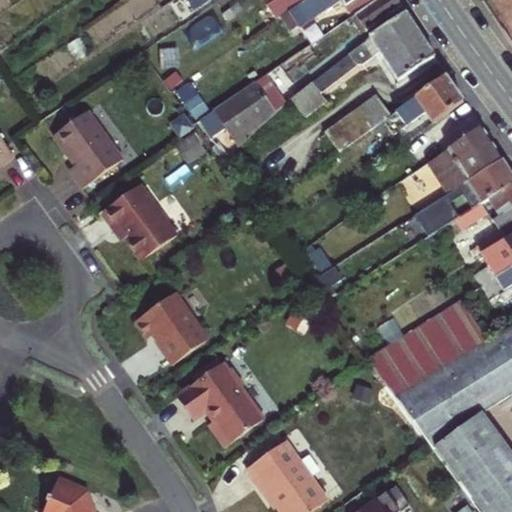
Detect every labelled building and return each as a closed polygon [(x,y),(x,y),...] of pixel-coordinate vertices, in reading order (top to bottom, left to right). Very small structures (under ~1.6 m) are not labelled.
[(298,0),(290,6),(300,21),(314,10),(307,0),(298,0)] [(345,0),(354,13),(368,3),(372,0),(345,0)] [(372,0),(368,3),(354,13),(367,33),(403,12),(406,11),(398,0),(372,0)] [(369,36),(397,77),(432,55),(419,35),(403,12),(367,33),(369,36)] [(396,113),(404,128),(426,113),(433,124),(434,123),(464,103),(453,88),(446,79),(396,113)] [(250,85),(216,109),(235,136),(269,112),(250,85)] [(349,125),(381,103),(377,97),(326,131),(340,152),(358,139),(349,125)] [(391,117),(381,103),(349,125),(358,139),(363,136),(391,117)] [(89,112),(53,137),(66,155),(71,155),(76,162),(79,165),(69,172),(83,191),(124,162),(89,112)] [(391,117),(363,136),(373,150),(404,128),(396,113),(391,117)] [(496,150),(489,139),(441,170),(454,191),(468,183),(503,161),(496,150)] [(503,161),(468,183),(474,192),(481,203),(489,198),(511,184),(511,172),(505,160),(503,161)] [(449,194),(455,204),(474,192),(468,183),(454,191),(449,194)] [(511,184),(489,198),(498,212),(510,204),(511,207),(511,184)] [(140,186),(101,214),(114,231),(117,229),(123,239),(141,263),(176,237),(140,186)] [(449,194),(434,204),(417,214),(423,224),(455,204),(449,194)] [(468,236),(495,279),(504,273),(511,268),(511,238),(506,242),(495,225),(493,221),(468,236)] [(511,285),(504,273),(495,279),(507,300),(511,297),(511,285)] [(134,323),(147,340),(153,336),(156,340),(158,343),(157,345),(173,366),(213,336),(179,290),(134,323)] [(511,320),(482,337),(479,330),(460,298),(364,357),(366,360),(370,365),(397,400),(417,428),(430,445),(434,450),(479,510),(480,511),(511,511),(511,474),(473,416),(511,392),(511,320)] [(224,364),(177,398),(193,421),(206,412),(210,417),(214,423),(209,426),(225,449),(264,421),(241,389),(243,388),(231,371),(229,372),(224,364)] [(313,511),(328,502),(286,443),(246,470),(256,485),(259,483),(264,491),(279,511),(313,511)] [(88,511),(85,511),(83,504),(81,500),(85,492),(55,479),(47,498),(46,497),(43,503),(45,503),(41,511),(88,511)] [(386,511),(378,500),(361,511),(386,511)]
